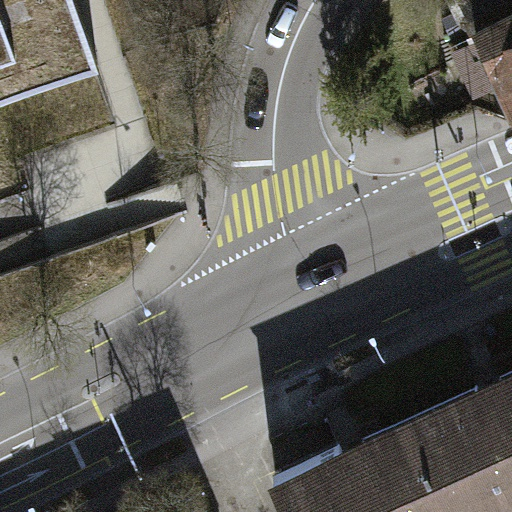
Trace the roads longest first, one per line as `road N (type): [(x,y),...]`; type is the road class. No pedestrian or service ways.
road 1 (secondary): [(0,453),(302,306)]
road 2 (tertiary): [(316,0),(279,84),(272,149),(278,233),(302,306)]
road 3 (secondary): [(302,306),(511,210)]
